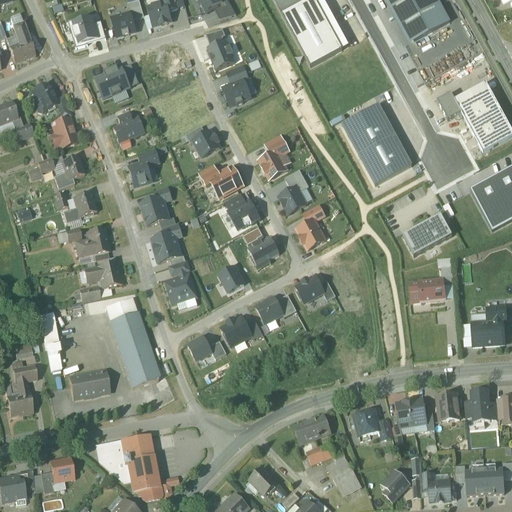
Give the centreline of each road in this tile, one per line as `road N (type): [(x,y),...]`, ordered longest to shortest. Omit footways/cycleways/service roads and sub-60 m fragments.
road 1 (residential): [(198,419),(103,150),(61,61)]
road 2 (residential): [(239,445),(264,425),(337,395),(511,369)]
road 3 (residential): [(198,419),(0,456)]
